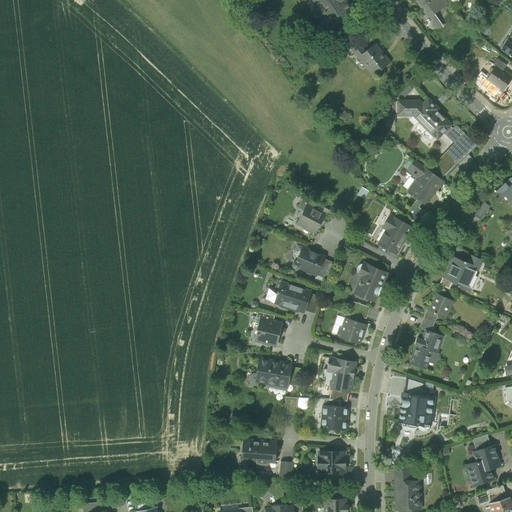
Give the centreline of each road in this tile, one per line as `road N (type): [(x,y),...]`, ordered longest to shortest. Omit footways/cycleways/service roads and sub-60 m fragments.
road 1 (tertiary): [(384,0),(508,132)]
road 2 (residential): [(508,132),(413,272)]
